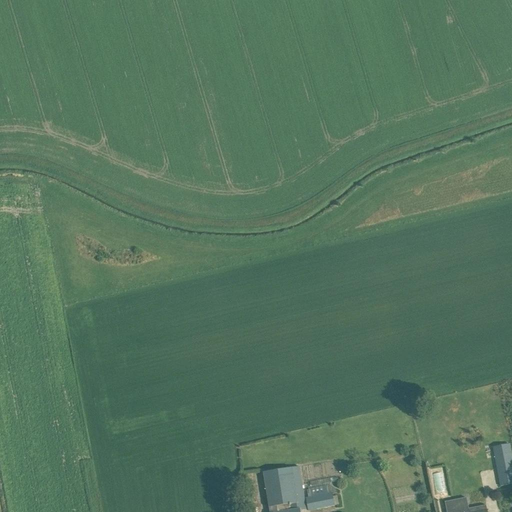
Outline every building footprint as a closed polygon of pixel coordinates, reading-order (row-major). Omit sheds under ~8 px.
[(511,483),(511,453),(510,444),(494,447),(501,486),(511,483)] [(269,507),(270,511),(301,511),(301,509),(306,508),(300,466),(264,472),(269,507)] [(252,474),(245,475),(247,495),(254,494),(252,474)] [(333,493),(327,494),(326,486),(311,489),(313,497),(307,498),(309,511),(335,506),(333,493)] [(487,511),(487,505),(468,509),(466,497),(451,500),(453,511),(487,511)]
